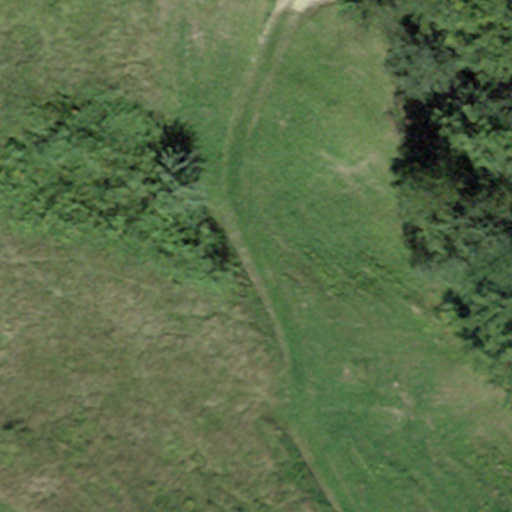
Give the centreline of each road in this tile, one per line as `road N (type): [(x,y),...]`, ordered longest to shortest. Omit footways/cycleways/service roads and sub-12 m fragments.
road 1 (track): [(361,511),(325,446),(273,281),(242,212),(239,155),(252,92),(282,32),(309,0)]
road 2 (track): [(380,0),(511,136)]
